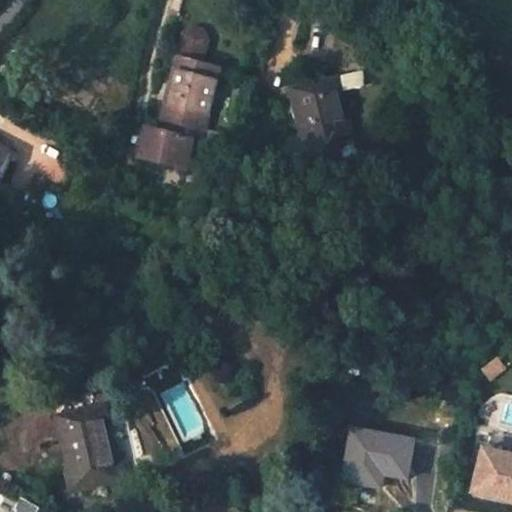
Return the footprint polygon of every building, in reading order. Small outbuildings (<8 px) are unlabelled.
[(158,114),(202,125),(217,63),(197,58),(202,40),(198,33),(188,30),(180,34),(158,114)] [(349,133),(338,77),(290,85),(298,135),(292,136),(286,145),(290,162),(298,168),(308,166),(309,171),(350,163),(355,157),(353,150),(348,146),(335,148),(333,136),(349,133)] [(202,125),(158,114),(154,126),(144,124),(136,154),(182,166),(189,136),(199,138),(202,125)] [(0,180),(1,181),(11,162),(0,156),(0,180)] [(118,479),(98,406),(49,419),(69,493),(118,479)] [(486,452),(493,423),(479,419),(471,449),(486,452)] [(475,494),(511,502),(511,457),(505,455),(504,457),(486,452),(475,494)] [(39,511),(42,508),(23,497),(17,509),(22,511),(23,511),(39,511)]
